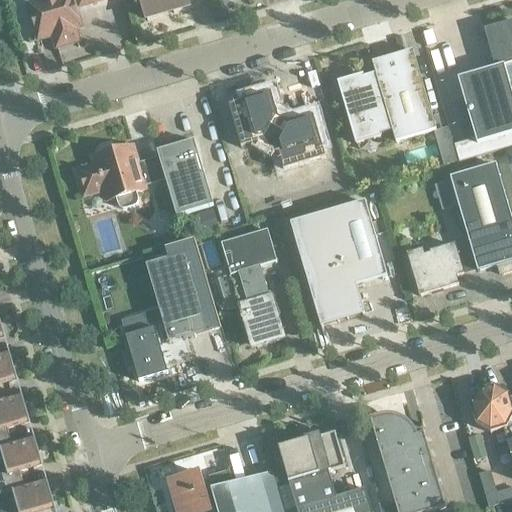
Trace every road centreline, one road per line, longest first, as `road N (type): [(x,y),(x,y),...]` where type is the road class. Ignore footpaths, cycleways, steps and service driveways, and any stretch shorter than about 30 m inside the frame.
road 1 (unclassified): [(89,453),(511,330)]
road 2 (unclassified): [(0,121),(417,0)]
road 3 (residential): [(89,453),(0,137)]
